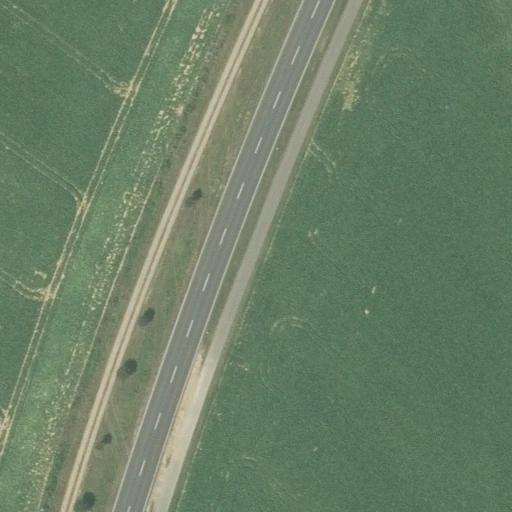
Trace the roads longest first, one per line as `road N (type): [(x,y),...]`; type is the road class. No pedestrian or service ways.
road 1 (track): [(159,511),(225,314),(352,0)]
road 2 (track): [(69,511),(138,289),(260,0)]
road 3 (secondary): [(125,511),(193,298),(315,0)]
